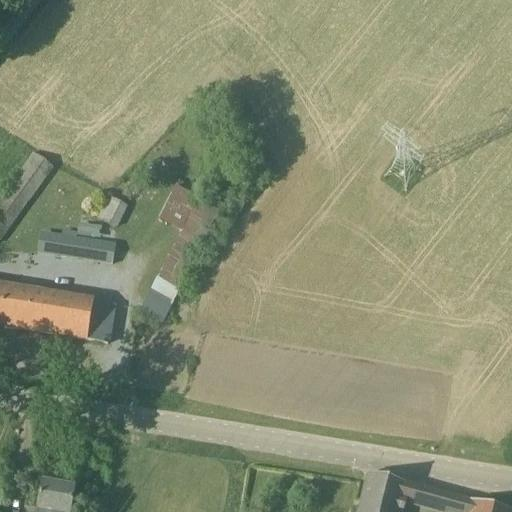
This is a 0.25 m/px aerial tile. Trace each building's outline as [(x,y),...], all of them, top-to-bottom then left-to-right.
[(0,236),(51,167),(33,154),(0,197),(0,236)] [(217,211),(175,186),(157,220),(180,232),(139,312),(161,323),(217,211)] [(127,208),(108,198),(97,220),(117,229),(127,208)] [(116,245),(77,239),(78,234),(62,231),(58,257),(113,265),(116,245)] [(0,327),(87,342),(94,302),(0,287),(0,327)] [(404,511),(407,502),(441,511),(445,496),(369,475),(359,511),(404,511)] [(71,511),(75,489),(42,484),(37,511),(71,511)] [(471,511),(506,511),(504,511),(498,510),(484,506),(474,503),(471,511)]
